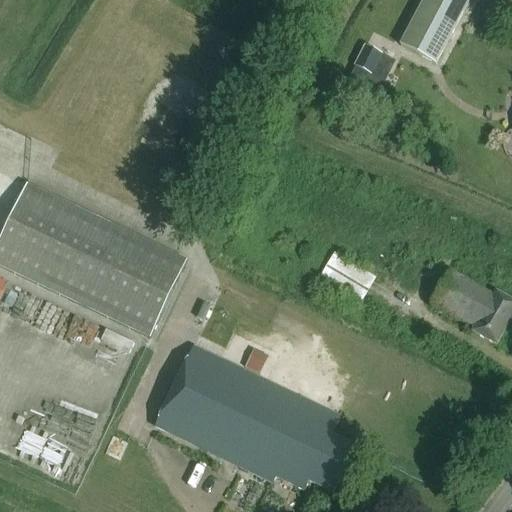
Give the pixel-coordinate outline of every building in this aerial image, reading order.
[(426,0),(401,47),(436,66),(470,0),(426,0)] [(380,57),(366,49),(356,67),(371,75),(380,57)] [(27,187),(0,243),(0,269),(150,341),(187,263),(27,187)] [(376,280),(335,255),(319,282),(360,307),(376,280)] [(496,347),(511,319),(511,302),(496,294),(493,298),(451,274),(433,305),(475,329),(473,334),(496,347)] [(334,496),(355,451),(330,439),(338,421),(194,351),(156,430),(273,486),(276,480),(304,493),(308,484),(334,496)] [(249,360),(244,371),(259,378),(264,367),(249,360)]
